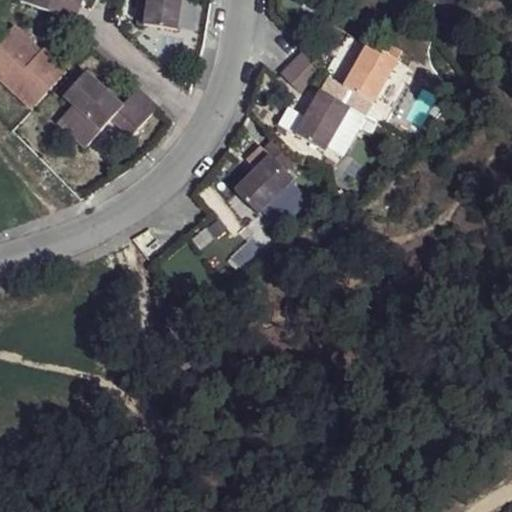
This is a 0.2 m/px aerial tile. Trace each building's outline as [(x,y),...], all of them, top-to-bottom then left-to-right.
[(23,0),(22,2),(77,22),(85,0),(23,0)] [(184,0),(150,0),(146,27),(178,32),(182,12),(184,0)] [(184,0),(182,12),(192,14),(194,0),(184,0)] [(42,57),(46,53),(20,27),(14,33),(42,57)] [(14,33),(0,47),(0,75),(37,109),(76,66),(53,45),(46,53),(42,57),(14,33)] [(364,60),(349,90),(378,105),(400,61),(391,56),(372,46),(364,60)] [(400,61),(405,53),(395,48),(391,56),(400,61)] [(328,75),(307,53),(294,65),(315,87),(328,75)] [(349,90),(364,60),(356,56),(340,86),(349,90)] [(315,87),(294,65),(283,75),(304,96),(315,87)] [(160,112),(139,93),(125,109),(107,95),(102,89),(88,77),(66,101),(75,110),(59,127),(86,151),(112,123),(119,116),(127,123),(119,130),(133,141),(160,112)] [(112,90),(106,85),(102,89),(107,95),(112,90)] [(330,152),(349,119),(353,110),(324,96),(317,109),(301,137),(330,152)] [(301,137),(317,109),(309,105),(293,133),(301,137)] [(349,119),(359,124),(363,115),(353,110),(349,119)] [(112,123),(119,130),(127,123),(119,116),(112,123)] [(284,173),(294,161),(275,140),(263,151),(270,159),(250,177),(232,192),(254,215),(291,182),(284,173)] [(263,151),(243,170),(250,177),(270,159),(263,151)]
